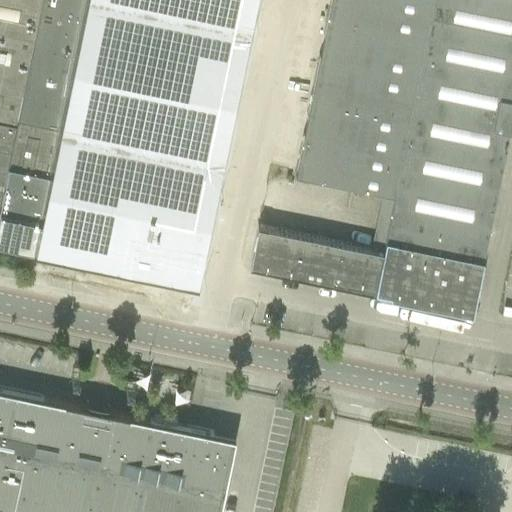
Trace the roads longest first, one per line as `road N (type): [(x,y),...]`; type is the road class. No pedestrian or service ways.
road 1 (tertiary): [(511,413),(0,308)]
road 2 (unknown): [(259,361),(229,511)]
road 3 (unknown): [(349,380),(326,511)]
